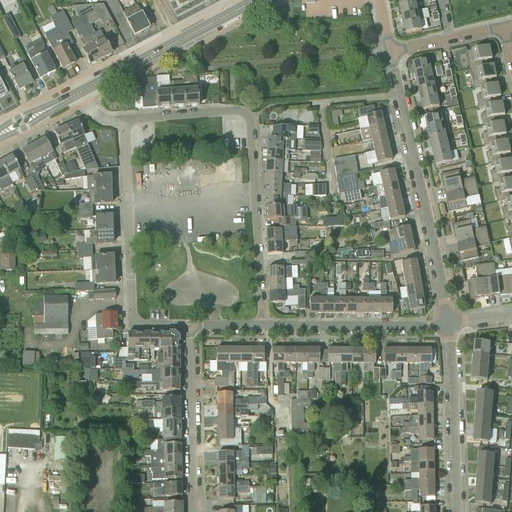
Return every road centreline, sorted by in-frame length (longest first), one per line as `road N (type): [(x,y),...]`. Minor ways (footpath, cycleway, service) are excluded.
road 1 (residential): [(262,325),(246,113),(124,121)]
road 2 (residential): [(447,324),(390,52)]
road 3 (residential): [(124,121),(132,318),(189,325)]
road 4 (tertiary): [(83,90),(255,0)]
road 5 (residential): [(454,511),(447,324)]
road 6 (residential): [(192,511),(189,325)]
road 7 (residential): [(262,325),(447,324)]
